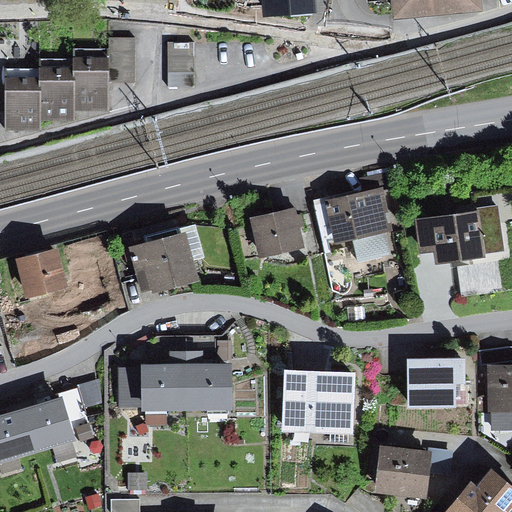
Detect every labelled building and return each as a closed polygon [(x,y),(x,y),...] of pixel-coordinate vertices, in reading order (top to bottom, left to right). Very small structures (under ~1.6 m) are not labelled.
[(258,0),(260,21),(310,17),(308,0),(258,0)] [(479,0),(388,0),(390,13),(480,4),(479,0)] [(195,40),(168,41),(168,85),(195,85),(195,40)] [(105,42),(106,73),(106,87),(135,86),(133,42),(105,42)] [(71,74),(71,83),(72,113),(107,112),(106,87),(106,73),(71,74)] [(37,84),(38,93),(38,124),(72,123),(72,113),(71,83),(37,84)] [(38,93),(1,94),(2,133),(39,132),(38,124),(38,93)] [(380,189),(325,201),(334,243),(351,239),(356,261),(387,254),(383,232),(389,231),(380,189)] [(469,210),(415,217),(419,250),(435,248),(436,261),(479,256),(478,249),(499,247),(494,201),(469,203),(469,210)] [(287,207),(249,217),(259,254),(296,244),(293,234),(301,232),(296,215),(290,217),(287,207)] [(192,283),(180,235),(130,248),(141,290),(152,287),(154,292),(192,283)] [(54,253),(18,262),(26,292),(62,283),(54,253)] [(92,296),(77,299),(82,317),(96,314),(92,296)] [(459,351),(409,351),(409,402),(451,402),(451,378),(459,378),(459,351)] [(511,360),(486,361),(485,423),(511,422),(511,360)] [(121,403),(183,403),(183,361),(121,361),(121,403)] [(183,403),(228,403),(228,361),(183,361),(183,403)] [(349,368),(278,367),(277,428),(348,428),(349,368)] [(30,445),(67,434),(56,396),(19,407),(30,445)] [(0,453),(30,445),(19,407),(0,412),(0,453)] [(88,419),(75,423),(78,435),(91,432),(88,419)] [(377,443),(371,489),(419,495),(426,449),(377,443)] [(127,468),(127,481),(144,481),(144,468),(127,468)] [(511,496),(483,468),(439,511),(509,511),(511,509),(511,496)] [(112,500),(112,511),(125,511),(142,511),(143,501),(112,500)]
